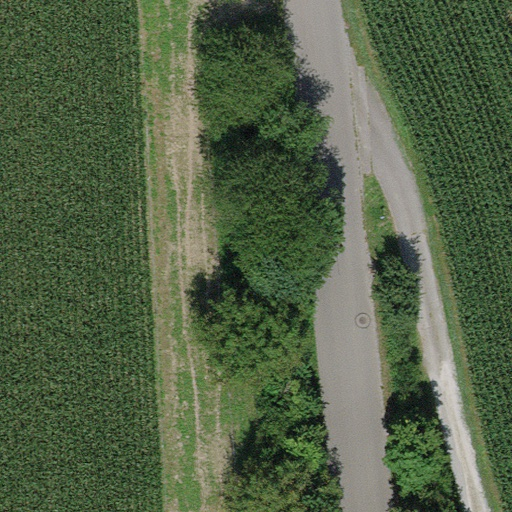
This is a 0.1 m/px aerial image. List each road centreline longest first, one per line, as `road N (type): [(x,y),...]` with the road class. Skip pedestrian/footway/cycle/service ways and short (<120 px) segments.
road 1 (unclassified): [(314,0),(383,511)]
road 2 (track): [(484,511),(408,200),(325,99)]
